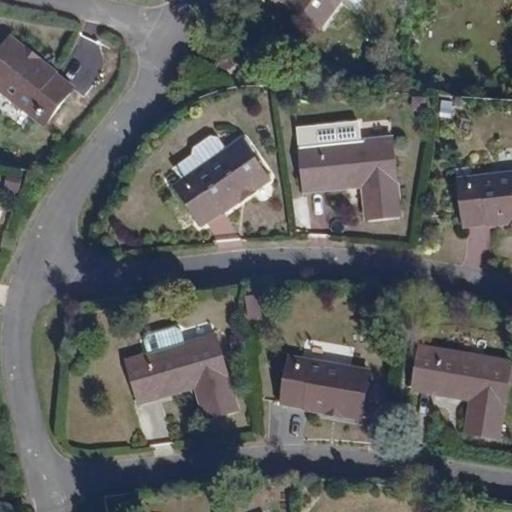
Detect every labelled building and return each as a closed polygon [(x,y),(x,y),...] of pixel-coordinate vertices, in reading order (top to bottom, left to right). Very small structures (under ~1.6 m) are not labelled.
[(276,0),(269,9),(326,56),(370,0),(322,0),(318,6),(309,0),(276,0)] [(16,63),(0,84),(0,109),(52,148),(80,111),(16,63)] [(234,75),(227,89),(242,97),(249,84),(234,75)] [(184,204),(209,243),(277,197),(251,156),(236,168),(227,156),(220,155),(203,166),(202,173),(183,186),(192,198),(184,204)] [(402,158),(307,170),(313,213),(371,208),(375,239),(410,235),(402,158)] [(511,199),(472,204),(477,250),(511,246),(511,199)] [(244,295),(247,318),(262,316),(260,294),(244,295)] [(159,369),(136,375),(148,417),(205,401),(215,433),(247,424),(228,350),(197,358),(192,344),(187,341),(158,350),(155,355),(159,369)] [(511,435),(511,373),(431,360),(423,402),(482,413),(477,446),(509,452),(511,435)] [(381,384),(300,370),(290,416),(372,429),(381,384)]
